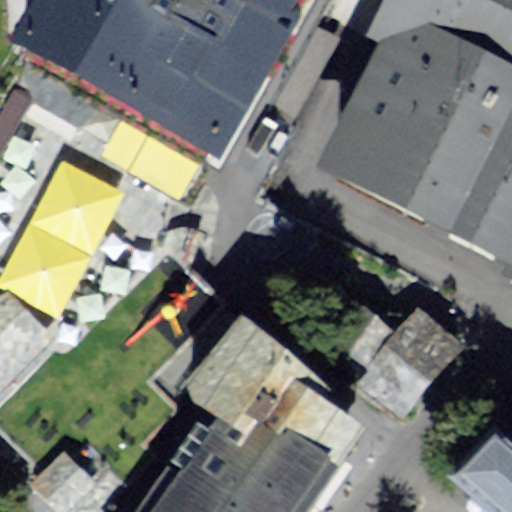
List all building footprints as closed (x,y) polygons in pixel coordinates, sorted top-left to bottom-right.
[(276,0),(35,0),(25,16),(204,119),(276,0)] [(511,0),(354,0),(288,138),(510,240),(511,234),(511,0)] [(0,260),(61,291),(124,166),(57,132),(0,245),(0,260)] [(502,256),(511,259),(511,234),(510,240),(502,256)] [(0,375),(0,440),(38,478),(204,313),(133,243),(70,305),(0,375)] [(0,375),(70,305),(61,291),(0,260),(0,375)] [(198,387),(116,511),(299,511),(374,398),(228,303),(181,376),(198,387)] [(408,384),(439,335),(388,303),(357,353),(408,384)] [(511,511),(511,421),(491,412),(445,476),(490,511),(511,511)]
